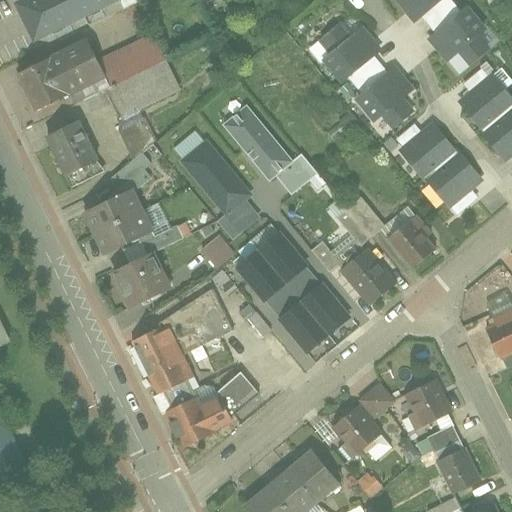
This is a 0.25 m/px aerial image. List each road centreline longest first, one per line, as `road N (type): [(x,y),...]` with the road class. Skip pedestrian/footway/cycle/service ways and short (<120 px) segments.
road 1 (tertiary): [(0,146),(175,506)]
road 2 (residential): [(175,506),(437,293)]
road 3 (residential): [(511,443),(437,293)]
